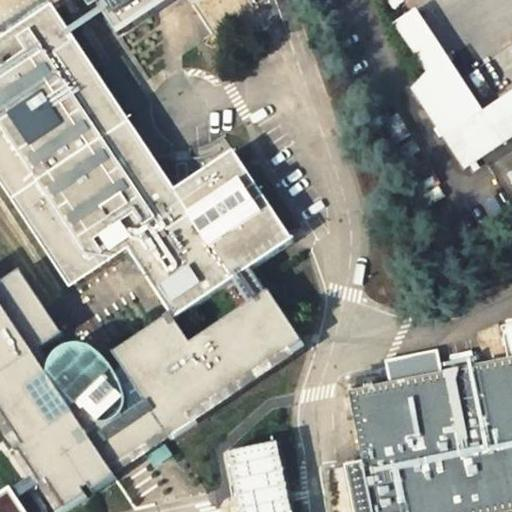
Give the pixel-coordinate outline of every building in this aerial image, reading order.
[(162,170),(56,6),(64,0),(0,0),(0,29),(6,39),(0,43),(0,181),(72,290),(121,260),(146,274),(176,321),(235,282),(252,270),(294,242),(236,152),(188,184),(162,170)] [(86,0),(95,11),(100,8),(115,30),(159,0),(86,0)] [(487,110),(417,8),(393,24),(429,76),(417,90),(449,136),(487,110)] [(511,92),(449,136),(469,165),(511,135),(511,92)] [(104,336),(113,350),(127,341),(118,327),(104,336)] [(472,352),(450,357),(453,369),(475,364),(472,352)] [(364,463),(345,467),(354,511),(511,511),(511,359),(349,393),(364,463)] [(293,511),(291,498),(280,445),(230,456),(241,508),(241,511),(293,511)] [(0,511),(25,511),(12,492),(0,499),(0,511)]
